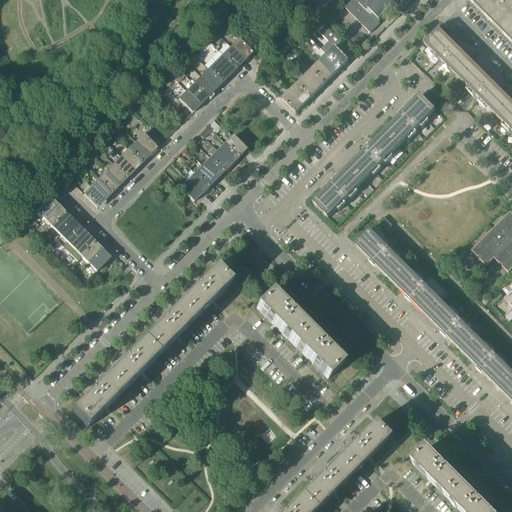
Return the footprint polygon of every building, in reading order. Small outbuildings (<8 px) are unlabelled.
[(352,0),(344,9),(370,34),(379,25),(376,22),(378,20),(378,21),(399,0),(402,0),(403,1),(403,0),(352,0)] [(511,0),(470,0),(469,2),(511,45),(511,0)] [(215,31),(221,37),(229,30),(223,24),(215,31)] [(317,32),(334,48),(343,57),(344,57),(343,57),(349,51),(350,51),(324,24),(317,32)] [(424,45),(459,81),(474,66),(443,36),(438,30),(424,45)] [(238,41),(230,49),(244,62),(251,55),(238,41)] [(334,48),(326,56),(340,69),(348,62),(343,57),(334,48)] [(230,49),(223,56),(236,70),(244,62),(230,49)] [(291,53),(290,54),(287,51),(284,54),(283,55),(288,61),(290,63),(296,58),(291,53)] [(194,56),(199,60),(203,56),(198,52),(194,56)] [(223,56),(215,64),(229,77),(236,70),(223,56)] [(326,56),(319,63),(332,77),(340,69),(326,56)] [(319,63),(312,70),(325,84),(332,77),(319,63)] [(215,64),(208,71),(221,85),(229,77),(215,64)] [(459,81),(495,117),(510,102),(474,66),(459,81)] [(312,70),(304,78),(318,92),(325,84),(312,70)] [(171,78),(176,84),(184,76),(178,71),(171,78)] [(208,71),(200,79),(214,92),(221,85),(208,71)] [(304,78),(297,85),(310,99),(318,92),(304,78)] [(200,79),(193,86),(206,100),(214,92),(200,79)] [(455,85),(451,81),(447,85),(451,89),(455,85)] [(297,85),(289,93),(303,107),(310,99),(297,85)] [(452,89),(455,93),(460,89),(456,85),(452,89)] [(193,86),(186,93),(199,107),(206,100),(193,86)] [(303,107),(289,93),(285,89),(278,97),(282,101),(281,101),(295,114),(303,107)] [(199,107),(186,93),(178,101),(191,115),(199,107)] [(419,97),(383,133),(398,148),(435,111),(420,97),(419,97)] [(495,117),(511,133),(511,104),(510,102),(495,117)] [(209,128),(215,135),(220,130),(213,123),(212,124),(209,128)] [(199,136),(200,136),(203,139),(210,132),(207,129),(199,136)] [(143,136),(135,144),(149,157),(156,150),(154,147),(160,141),(149,130),(143,136)] [(383,133),(348,169),(363,183),(398,148),(383,133)] [(232,138),(224,145),(238,159),(245,151),(232,138)] [(135,144),(128,151),(141,165),(149,157),(135,144)] [(213,149),(208,153),(213,157),(209,160),(223,174),(238,159),(224,145),(217,153),(213,149)] [(99,151),(103,155),(107,150),(103,146),(99,151)] [(128,151),(120,159),(134,172),(141,165),(128,151)] [(120,159),(113,166),(126,180),(134,172),(120,159)] [(209,160),(202,168),(215,181),(223,174),(209,160)] [(113,166),(105,174),(119,187),(126,180),(113,166)] [(202,168),(194,175),(208,189),(215,181),(202,168)] [(363,183),(348,169),(318,199),(313,204),(327,219),(363,183)] [(66,179),(72,184),(79,176),(77,174),(74,171),(69,176),(66,179)] [(105,174),(98,181),(112,195),(119,187),(105,174)] [(194,175),(187,183),(200,196),(208,189),(194,175)] [(98,181),(91,188),(104,202),(112,195),(98,181)] [(200,196),(187,183),(179,190),(193,204),(200,196)] [(104,202),(91,188),(83,196),(96,210),(104,202)] [(36,213),(44,221),(57,207),(50,200),(36,213)] [(44,221),(51,228),(64,214),(57,207),(44,221)] [(479,261),(486,267),(493,260),(499,266),(500,265),(502,267),(501,268),(508,274),(511,270),(511,215),(510,213),(471,252),(477,259),(480,261),(479,261)] [(51,228),(58,236),(72,222),(64,214),(51,228)] [(378,223),(386,232),(391,227),(383,218),(378,223)] [(19,225),(29,236),(33,232),(23,221),(19,225)] [(58,236),(66,243),(79,229),(72,222),(58,236)] [(66,243),(73,250),(87,237),(79,229),(66,243)] [(356,247),(391,282),(405,267),(370,232),(355,246),(356,247)] [(73,250),(80,258),(94,244),(87,237),(73,250)] [(44,250),(49,245),(42,238),(41,240),(37,243),(44,250)] [(80,258),(88,265),(102,252),(94,244),(80,258)] [(467,255),(465,253),(463,251),(452,261),(456,265),(467,255)] [(102,252),(88,265),(96,273),(110,260),(102,252)] [(391,282),(426,318),(441,303),(405,267),(391,282)] [(185,300),(180,305),(195,320),(199,317),(204,311),(208,307),(211,304),(213,302),(215,301),(220,295),(226,290),(231,285),(216,269),(207,278),(204,281),(197,288),(194,286),(195,286),(194,285),(191,288),(186,293),(189,296),(185,300)] [(499,287),(495,284),(485,294),(488,297),(499,287)] [(271,293),(255,309),(260,313),(265,319),(266,319),(271,324),(272,326),(275,328),(282,335),(287,340),(291,344),(306,329),(301,324),(297,320),(300,317),(295,312),(292,309),(292,310),(289,312),(282,305),(280,303),(271,293)] [(426,318),(462,354),(477,339),(441,303),(426,318)] [(152,333),(144,341),(159,356),(163,352),(168,347),(169,347),(174,342),(176,340),(178,338),(181,334),(185,330),(190,325),(195,320),(180,305),(174,311),(170,315),(167,313),(162,318),(159,320),(160,321),(162,323),(155,330),(152,333)] [(306,329),(291,344),(296,349),(301,354),(308,361),(310,364),(312,365),(317,370),(317,371),(322,376),(327,380),(342,365),(333,356),(331,353),(324,347),(324,346),(326,344),(327,344),(324,341),(319,336),(316,339),(312,334),(309,332),(306,329)] [(462,354),(498,389),(511,374),(477,339),(462,354)] [(113,372),(107,378),(123,393),(127,388),(133,383),(140,376),(142,373),(144,372),(149,367),(149,366),(154,361),(159,356),(144,341),(135,350),(132,353),(125,360),(123,358),(122,357),(120,360),(115,365),(118,368),(113,372)] [(511,374),(498,389),(511,403),(511,374)] [(81,404),(72,413),(87,428),(92,424),(97,419),(97,418),(102,413),(104,412),(106,409),(109,406),(114,402),(119,397),(123,393),(107,378),(103,382),(98,387),(96,384),(91,389),(88,392),(91,394),(84,401),(81,404)] [(340,457),(335,462),(350,477),(355,472),(360,467),(367,460),(369,458),(371,456),(376,451),(382,446),(387,441),(372,425),(362,435),(360,437),(353,444),(350,442),(351,442),(350,441),(347,444),(342,449),(345,452),(340,457)] [(427,449),(411,464),(416,469),(421,474),(421,475),(427,480),(428,482),(431,484),(438,491),(443,496),(447,500),(462,485),(457,480),(453,476),(456,473),(451,468),(448,465),(448,466),(445,468),(442,464),(438,461),(435,457),(427,449)] [(308,489),(301,496),(316,511),(319,508),(324,503),(325,503),(330,498),(332,496),(334,493),(341,486),(346,481),(350,477),(335,462),(330,467),(326,471),(323,469),(318,474),(318,473),(315,476),(316,477),(318,479),(311,486),(308,489)] [(462,485),(447,500),(452,505),(457,510),(458,511),(489,511),(487,509),(480,503),(480,502),(482,500),(483,499),(480,497),(475,492),(472,495),(468,490),(465,488),(462,485)] [(315,511),(316,511),(301,496),(291,506),(288,509),(284,511),(315,511)]
